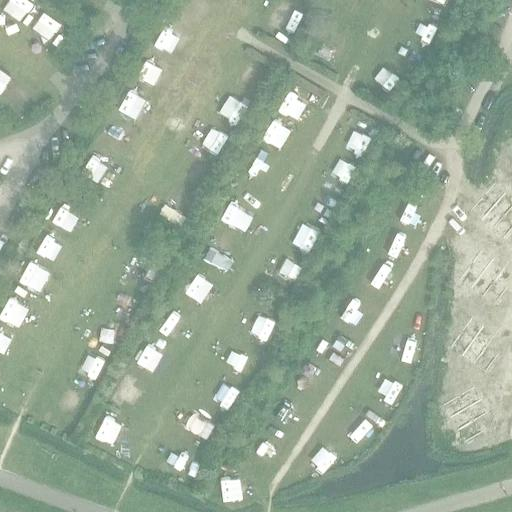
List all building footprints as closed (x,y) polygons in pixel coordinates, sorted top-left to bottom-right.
[(511,162),(497,171),(511,196),(511,162)] [(511,241),(473,225),(461,253),(501,269),(511,241)] [(502,299),(461,294),(458,324),(499,328),(502,299)] [(459,377),(500,381),(503,352),(461,348),(459,377)] [(488,405),(446,402),(444,432),(486,435),(488,405)]
